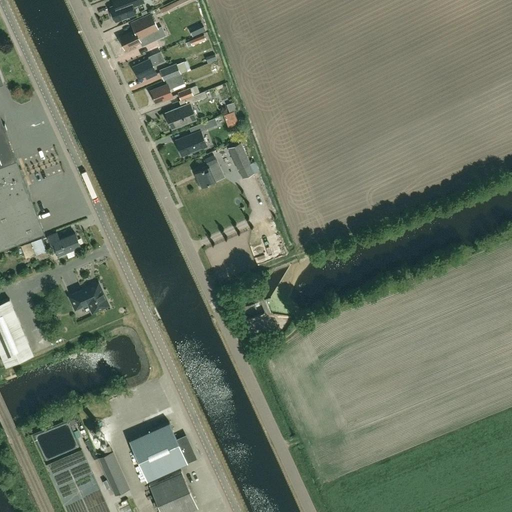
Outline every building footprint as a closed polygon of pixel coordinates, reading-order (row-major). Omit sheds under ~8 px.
[(135,14),(132,7),(144,3),(142,0),(124,0),(125,1),(110,6),(111,9),(109,11),(113,20),(115,20),(115,21),(135,14)] [(178,0),(160,9),(163,14),(186,2),(189,0),(178,0)] [(156,39),(153,32),(158,30),(154,21),(151,14),(131,23),(134,30),(119,37),(125,49),(134,44),(135,45),(138,44),(138,42),(140,42),(142,45),(156,39)] [(206,39),(204,35),(186,42),(188,46),(206,39)] [(148,78),(156,74),(152,64),(156,63),(153,57),(132,66),(138,79),(147,75),(148,78)] [(164,81),(165,80),(181,74),(181,73),(188,70),(184,62),(184,61),(177,64),(176,63),(159,70),(164,81)] [(0,248),(44,232),(0,115),(0,83),(4,82),(0,73),(0,248)] [(181,74),(165,80),(167,83),(150,90),(155,103),(172,96),(169,88),(184,82),(181,74)] [(178,92),(181,100),(199,93),(196,86),(191,88),(190,87),(178,92)] [(199,93),(181,100),(179,101),(181,106),(166,112),(173,128),(195,119),(189,104),(207,97),(205,91),(199,93)] [(202,123),(205,129),(218,124),(215,118),(202,123)] [(177,140),(179,144),(184,155),(206,146),(199,130),(181,138),(177,140)] [(241,142),(228,148),(238,169),(239,169),(243,178),(254,173),(259,170),(255,161),(251,163),(241,142)] [(199,185),(201,185),(202,186),(215,180),(216,179),(212,170),(219,167),(218,164),(214,155),(213,154),(205,158),(209,166),(208,166),(207,165),(202,167),(202,169),(195,172),(198,179),(197,180),(199,185)] [(57,252),(60,258),(67,255),(66,251),(81,246),(76,233),(60,239),(60,240),(54,243),(51,244),(54,253),(57,252)] [(21,246),(25,259),(37,254),(40,260),(49,256),(47,251),(47,250),(42,238),(21,246)] [(93,312),(108,305),(98,283),(70,296),(76,309),(89,303),(93,312)] [(33,354),(10,299),(0,303),(0,352),(6,366),(33,354)] [(173,416),(128,436),(147,480),(199,457),(191,440),(185,443),(173,416)] [(113,451),(103,455),(119,492),(129,488),(113,451)] [(187,511),(198,508),(181,471),(149,485),(161,511),(187,511)]
